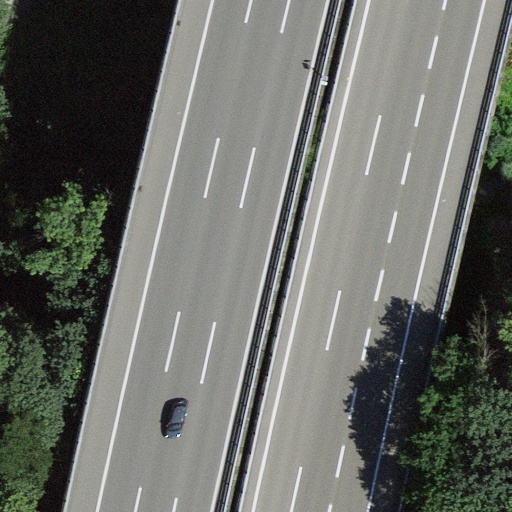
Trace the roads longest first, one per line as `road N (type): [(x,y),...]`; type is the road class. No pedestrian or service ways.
road 1 (motorway): [(272,0),(156,511)]
road 2 (motorway): [(312,511),(428,0)]
